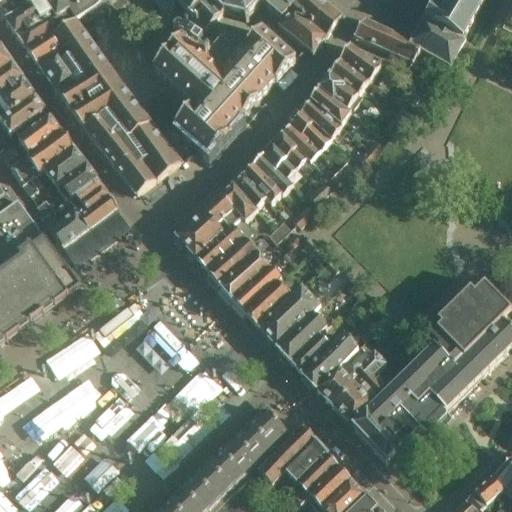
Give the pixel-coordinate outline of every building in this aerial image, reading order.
[(0,0),(0,14),(7,24),(28,12),(31,11),(33,13),(41,26),(54,18),(42,0),(0,0)] [(42,0),(54,18),(63,34),(76,26),(60,0),(42,0)] [(60,0),(76,26),(82,22),(85,25),(111,9),(115,16),(129,7),(124,0),(60,0)] [(153,0),(156,1),(156,8),(153,9),(153,11),(157,10),(161,14),(160,18),(163,18),(163,15),(170,15),(171,18),(173,17),(172,14),(177,9),(187,19),(185,22),(187,25),(190,22),(205,37),(225,16),(246,22),(247,25),(249,24),(248,21),(262,6),(264,4),(262,0),(153,0)] [(302,0),(262,0),(264,4),(262,6),(282,23),(292,12),(302,0)] [(342,22),(331,12),(315,0),(302,0),(292,12),(295,14),(308,26),(327,42),(341,23),(342,22)] [(437,0),(425,22),(412,45),(413,46),(411,49),(421,55),(420,56),(421,56),(450,72),(466,44),(463,42),(466,37),(485,0),(437,0)] [(28,12),(7,24),(6,24),(17,40),(41,26),(33,13),(31,11),(28,12)] [(308,26),(295,14),(280,31),(293,42),(308,26)] [(17,40),(28,56),(52,40),(63,34),(54,18),(41,26),(17,40)] [(353,42),(388,58),(412,69),(421,56),(420,56),(421,55),(411,49),(413,46),(412,45),(365,24),(360,31),(353,42)] [(61,53),(38,71),(54,94),(58,100),(58,99),(58,100),(59,100),(136,201),(138,199),(138,201),(139,200),(180,170),(145,121),(105,65),(76,26),(63,34),(52,40),(61,53)] [(293,42),(305,52),(313,59),(327,42),(308,26),(293,42)] [(276,87),(296,66),(262,36),(250,48),(243,41),(231,55),(215,41),(203,54),(200,51),(197,55),(183,42),(154,73),(194,110),(189,115),(186,112),(179,119),(183,123),(175,131),(198,152),(208,162),(228,141),(226,140),(275,87),(276,87)] [(28,56),(38,71),(61,53),(52,40),(28,56)] [(0,80),(13,70),(0,51),(0,80)] [(352,52),(341,66),(369,88),(370,88),(381,73),(352,52)] [(341,66),(331,80),(358,101),(369,88),(341,66)] [(35,101),(13,70),(0,80),(0,124),(1,126),(35,101)] [(323,91),(320,96),(351,119),(362,103),(358,101),(331,80),(329,82),(323,91)] [(410,95),(404,104),(412,110),(413,111),(420,102),(410,95)] [(351,119),(347,116),(320,96),(311,107),(341,132),(347,137),(351,132),(345,126),(351,119)] [(14,137),(40,119),(44,117),(45,117),(45,116),(35,101),(1,126),(0,126),(0,127),(4,133),(8,138),(10,141),(11,141),(11,140),(14,137)] [(330,145),(341,132),(311,107),(302,118),(330,145)] [(410,118),(408,116),(401,111),(390,125),(399,132),(410,118)] [(332,146),(330,145),(302,118),(293,129),(321,157),(325,154),(324,153),(332,146)] [(47,124),(19,146),(1,159),(11,175),(61,139),(60,137),(50,123),(49,122),(48,122),(49,122),(47,123),(47,124)] [(399,132),(390,125),(383,134),(391,140),(392,141),(399,132)] [(308,164),(312,167),(317,161),(321,157),(293,129),(286,136),(283,139),(306,161),(308,164)] [(23,191),(43,175),(62,161),(72,154),(72,153),(69,149),(64,142),(61,139),(11,175),(23,191)] [(297,175),(308,164),(306,161),(283,139),(283,140),(273,150),(297,174),(297,175)] [(368,154),(376,161),(384,152),(382,151),(375,145),(368,154)] [(287,184),(297,174),(273,150),(264,160),(287,184)] [(43,175),(57,193),(86,171),(82,166),(72,154),(62,161),(43,175)] [(376,161),(368,154),(360,162),(366,168),(369,170),(376,161)] [(254,170),(253,170),(253,171),(282,200),(282,201),(294,190),(287,184),(264,160),(263,160),(262,161),(257,167),(256,167),(256,168),(254,170)] [(339,175),(347,183),(354,176),(351,173),(346,168),(339,175)] [(57,193),(67,206),(67,207),(96,185),(89,176),(89,175),(86,171),(86,172),(86,171),(57,193)] [(248,177),(244,181),(267,205),(271,210),(282,200),(253,171),(252,172),(248,177)] [(347,183),(339,175),(331,183),(339,191),(347,183)] [(256,215),(267,205),(244,181),(234,191),(256,215)] [(30,201),(38,195),(31,185),(23,191),(30,201)] [(67,206),(53,215),(45,222),(54,234),(50,236),(63,254),(70,249),(71,249),(72,248),(71,248),(75,245),(75,246),(76,245),(87,237),(117,214),(112,207),(113,207),(110,203),(109,203),(101,193),(102,192),(99,188),(99,189),(96,185),(67,207),(67,206)] [(317,194),(324,202),(331,196),(323,188),(317,194)] [(257,216),(256,215),(234,191),(233,191),(228,195),(222,201),(242,224),(245,227),(246,226),(257,216)] [(324,202),(317,194),(309,202),(317,210),(324,202)] [(209,213),(204,217),(218,231),(224,225),(231,234),(242,224),(222,201),(213,210),(212,210),(209,213)] [(62,266),(27,218),(18,205),(0,217),(0,233),(56,310),(56,309),(80,291),(71,279),(72,278),(62,265),(62,266)] [(45,222),(53,215),(46,205),(38,211),(37,212),(45,222)] [(300,219),(308,227),(315,220),(311,215),(308,212),(300,219)] [(195,226),(191,229),(176,243),(196,265),(225,239),(218,231),(204,217),(204,218),(198,223),(195,226)] [(308,227),(300,219),(293,226),(297,230),(300,234),(308,227)] [(196,265),(197,266),(208,278),(254,237),(245,227),(242,224),(231,234),(225,239),(196,265)] [(276,235),(283,243),(290,236),(291,236),(291,235),(284,227),(276,235)] [(0,233),(0,284),(31,328),(56,310),(0,233)] [(283,243),(276,235),(269,241),(276,249),(283,243)] [(221,292),(257,259),(269,248),(265,243),(262,245),(260,243),(256,246),(252,241),(255,237),(254,237),(208,278),(221,292)] [(301,245),(306,241),(302,237),(297,242),(301,245)] [(294,240),(286,249),(291,254),(300,246),(296,242),(294,240)] [(312,259),(319,252),(310,243),(303,249),(312,259)] [(319,252),(312,259),(321,268),(328,262),(319,252)] [(257,259),(221,292),(233,307),(270,273),(257,259)] [(342,276),(332,267),(326,273),(335,283),(342,276)] [(282,285),(270,273),(233,307),(234,307),(234,308),(234,307),(237,310),(237,311),(238,311),(245,319),(278,288),(282,285)] [(0,284),(0,335),(7,345),(31,328),(0,284)] [(358,293),(350,284),(344,290),(352,299),(355,297),(358,293)] [(245,319),(259,333),(291,302),(278,288),(245,319)] [(389,395),(351,432),(352,432),(351,433),(386,469),(387,468),(387,467),(401,454),(403,452),(402,451),(419,435),(422,437),(427,432),(434,440),(442,432),(451,423),(446,418),(483,381),(511,353),(511,352),(511,334),(508,330),(507,331),(502,326),(507,321),(511,317),(511,316),(487,292),(484,289),(480,294),(475,298),(471,294),(433,331),(434,333),(428,339),(429,341),(423,347),(427,351),(425,353),(428,357),(420,365),(389,395)] [(269,344),(278,354),(320,313),(321,312),(302,292),(291,302),(259,333),(269,344)] [(282,358),(283,359),(291,368),(320,341),(327,334),(327,333),(333,327),(320,313),(278,354),(279,355),(282,358)] [(383,331),(385,329),(376,321),(369,327),(378,336),(383,331)] [(303,381),(317,396),(359,355),(344,340),(331,353),(303,381)] [(320,341),(291,368),(292,369),(292,370),(293,370),(296,372),(297,374),(297,375),(299,377),(300,377),(302,380),(303,381),(331,353),(326,348),(325,346),(321,342),(320,341)] [(317,396),(318,397),(326,405),(327,407),(328,407),(332,411),(331,411),(333,412),(354,390),(359,395),(384,370),(385,369),(365,349),(359,355),(317,396)] [(333,413),(351,432),(389,395),(380,385),(389,376),(384,370),(359,395),(354,390),(333,412),(333,413)] [(247,511),(235,499),(249,485),(302,436),(301,434),(298,431),(289,423),(280,432),(277,428),(276,428),(264,416),(166,511),(247,511)] [(303,435),(302,436),(249,485),(263,499),(265,497),(274,489),(285,477),(287,476),(304,459),(306,461),(317,450),(307,439),(308,439),(304,435),(304,436),(303,435)] [(298,491),(300,489),(328,462),(318,450),(317,450),(306,461),(304,459),(287,476),(285,477),(290,483),(298,491)] [(305,494),(293,505),(298,510),(299,511),(311,501),(309,500),(338,472),(328,462),(300,489),(305,494)] [(338,472),(309,500),(311,501),(314,505),(319,511),(334,511),(346,501),(341,495),(351,485),(338,472)] [(511,472),(495,488),(502,496),(511,502),(511,503),(511,472)] [(493,486),(491,484),(475,498),(485,511),(495,502),(503,510),(511,502),(502,496),(495,488),(493,486)] [(352,511),(365,500),(351,485),(341,495),(346,501),(334,511),(352,511)] [(265,497),(278,511),(286,503),(274,489),(265,497)] [(475,498),(466,506),(472,511),(485,511),(486,511),(485,511),(475,498)] [(377,511),(365,500),(352,511),(377,511)] [(501,511),(511,511),(511,503),(511,502),(503,510),(501,511)]
